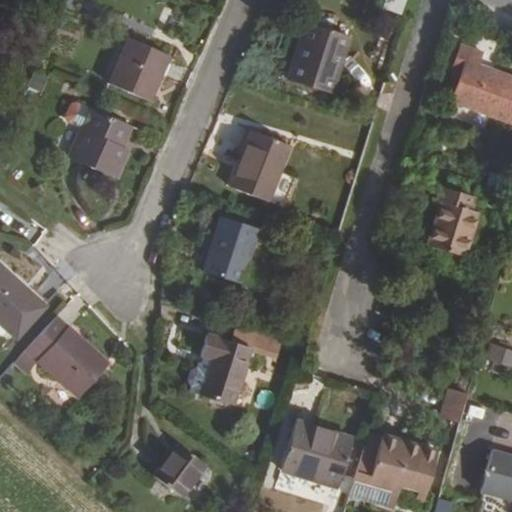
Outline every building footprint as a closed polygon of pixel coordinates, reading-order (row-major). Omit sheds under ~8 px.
[(387,0),(384,10),(399,14),(403,0),(387,0)] [(335,93),(356,34),(321,23),(306,64),(298,63),(292,79),(335,93)] [(149,104),(171,59),(132,41),(111,85),(149,104)] [(511,127),(511,77),(479,65),(482,54),(459,46),(451,67),(461,71),(448,106),(511,127)] [(116,151),(126,130),(91,111),(64,163),(109,185),(125,155),(116,151)] [(271,199),(292,145),(252,130),(230,185),(271,199)] [(474,206),(479,192),(444,178),(438,196),(445,198),(431,237),(470,251),(484,209),(474,206)] [(240,283),(259,229),(220,215),(199,268),(240,283)] [(0,332),(5,336),(34,303),(0,275),(0,332)] [(95,365),(100,359),(47,316),(15,348),(23,355),(0,382),(0,387),(8,393),(35,361),(73,391),(85,376),(95,365)] [(230,401),(248,342),(204,327),(196,352),(207,357),(199,391),(230,401)] [(511,365),(511,364),(511,347),(490,339),(485,355),(511,365)] [(98,387),(107,375),(95,365),(85,376),(98,387)] [(328,481),(344,433),(316,422),(315,429),(286,421),(272,463),(328,481)] [(367,475),(365,483),(386,489),(388,479),(422,490),(434,451),(375,432),(361,472),(367,475)] [(172,496),(198,463),(170,440),(145,473),(172,496)] [(511,451),(502,448),(491,490),(511,495),(511,451)] [(386,489),(419,500),(422,490),(388,479),(386,489)] [(433,511),(450,511),(454,501),(438,496),(433,511)]
